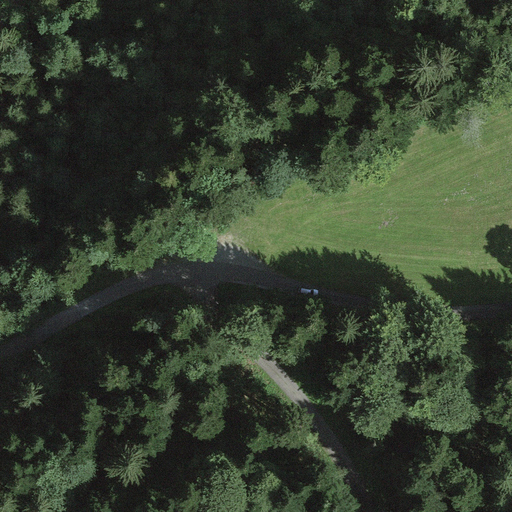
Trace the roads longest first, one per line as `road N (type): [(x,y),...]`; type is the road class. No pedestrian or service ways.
road 1 (track): [(0,359),(125,288),(182,273),(423,316),(511,312)]
road 2 (track): [(182,273),(301,398),(337,445),(367,511)]
